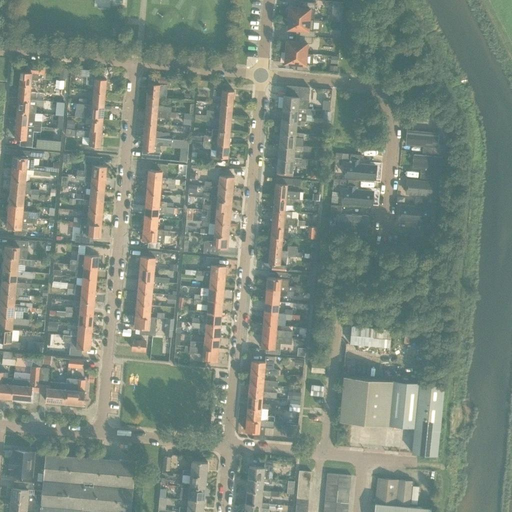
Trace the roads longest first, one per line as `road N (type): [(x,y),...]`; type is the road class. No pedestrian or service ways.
road 1 (residential): [(228,444),(262,73)]
road 2 (residential): [(101,432),(137,62)]
road 3 (residential): [(262,73),(381,91),(394,121),(386,224)]
road 4 (residential): [(433,463),(228,444)]
road 5 (residential): [(0,50),(137,62)]
road 6 (residential): [(228,444),(101,432)]
road 7 (residential): [(137,62),(262,73)]
